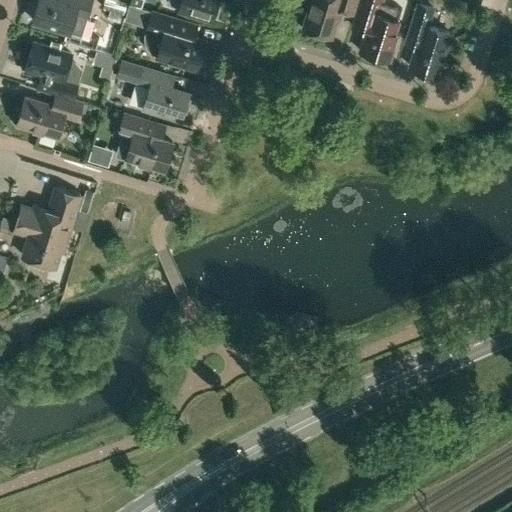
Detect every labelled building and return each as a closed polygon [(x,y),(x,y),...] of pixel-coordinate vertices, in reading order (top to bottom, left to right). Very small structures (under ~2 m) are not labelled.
[(80,34),(91,0),(64,0),(64,2),(57,0),(37,0),(32,19),(80,34)] [(104,0),(100,10),(117,16),(121,5),(108,0),(104,0)] [(179,0),(177,8),(211,18),(212,15),(216,16),(220,0),(179,0)] [(353,13),(356,0),(310,0),(301,28),(331,37),(340,10),(353,13)] [(359,0),(351,28),(365,32),(359,50),(389,59),(397,33),(393,32),(401,8),(381,2),(381,0),(359,0)] [(437,74),(450,32),(427,25),(433,7),(417,2),(404,43),(416,47),(410,66),(437,74)] [(155,50),(157,52),(156,55),(196,67),(204,39),(194,36),(198,25),(151,10),(145,29),(149,31),(148,33),(148,35),(148,38),(148,40),(149,42),(150,45),(151,47),(153,49),(155,50)] [(80,34),(70,31),(66,30),(63,39),(110,55),(114,43),(92,36),(92,38),(80,34)] [(76,70),(69,62),(71,53),(33,41),(24,71),(39,75),(35,87),(55,93),(73,99),(78,83),(73,81),(76,70)] [(167,72),(143,64),(121,58),(116,73),(138,80),(131,101),(180,117),(188,92),(163,84),(167,72)] [(77,119),(82,102),(73,99),(55,93),(52,104),(25,95),(16,123),(57,136),(63,115),(77,119)] [(161,138),(166,125),(124,112),(118,131),(132,135),(125,157),(164,169),(172,142),(161,138)] [(78,209),(86,212),(95,186),(86,184),(78,209)] [(62,250),(80,194),(55,187),(47,213),(21,204),(16,222),(14,227),(13,229),(28,234),(22,255),(54,265),(59,249),(62,250)] [(4,218),(1,225),(13,229),(14,227),(16,222),(4,218)]
